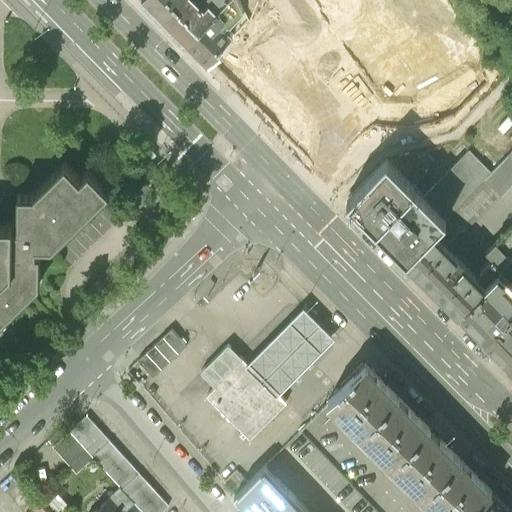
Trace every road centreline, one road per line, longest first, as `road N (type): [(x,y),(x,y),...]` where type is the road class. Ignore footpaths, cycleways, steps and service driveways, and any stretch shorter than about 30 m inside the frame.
road 1 (primary): [(252,204),(511,464)]
road 2 (primary): [(511,412),(278,176)]
road 3 (primary): [(48,0),(252,204)]
road 4 (primary): [(278,176),(104,0)]
road 5 (tertiary): [(252,204),(86,360)]
road 6 (residential): [(86,360),(214,511)]
